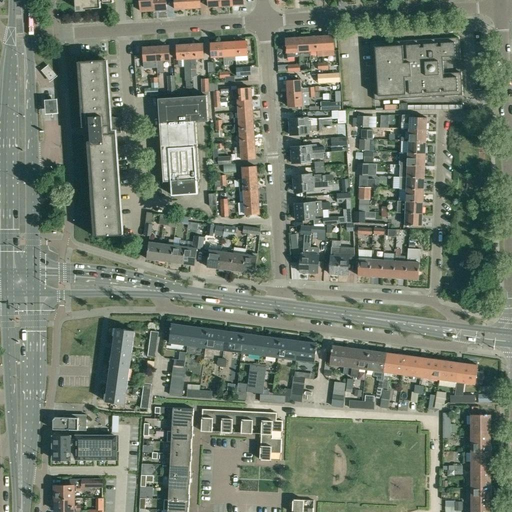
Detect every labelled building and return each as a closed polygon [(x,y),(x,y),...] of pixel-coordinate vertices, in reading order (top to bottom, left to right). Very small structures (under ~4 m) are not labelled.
[(76,0),(78,10),(101,8),(100,1),(103,0),(76,0)] [(139,0),(141,12),(154,11),(152,0),(139,0)] [(152,0),(154,11),(167,10),(165,0),(152,0)] [(188,9),(187,0),(174,0),(175,9),(188,9)] [(187,0),(188,9),(200,8),(199,0),(187,0)] [(333,36),(321,37),(322,51),(322,56),(334,56),(333,50),(334,50),(333,36)] [(298,38),(299,52),(310,51),(309,37),(298,38)] [(322,51),(321,37),(309,37),(310,51),(322,51)] [(460,60),(459,37),(371,43),(375,100),(462,95),(461,72),(444,73),(443,61),(460,60)] [(299,52),(298,38),(286,39),(287,58),(295,57),(295,52),(299,52)] [(246,41),(234,42),(235,56),(247,56),(246,41)] [(223,43),(224,57),(224,66),(229,66),(228,62),(236,62),(235,56),(234,42),(223,43)] [(212,58),(224,57),(223,43),(211,44),(212,58)] [(203,44),(190,45),(191,72),(191,77),(197,76),(196,71),(197,71),(196,59),(204,58),(203,44)] [(191,72),(190,45),(177,46),(178,60),(184,60),(185,72),(185,77),(186,89),(192,89),(191,77),(191,72)] [(169,46),(156,47),(156,61),(157,74),(164,73),(163,61),(170,60),(169,46)] [(156,61),(156,47),(143,48),(144,62),(156,61)] [(109,124),(105,60),(81,61),(85,127),(90,126),(91,134),(90,134),(97,236),(121,235),(114,134),(121,133),(120,123),(109,124)] [(48,66),(42,71),(50,81),(56,76),(48,66)] [(236,69),(237,78),(251,76),(250,68),(236,69)] [(340,73),(325,74),(326,83),(340,82),(340,73)] [(288,94),(302,93),(301,80),(287,81),(288,94)] [(217,83),(209,84),(209,92),(213,92),(218,91),(217,83)] [(238,101),(252,100),(251,88),(237,89),(238,101)] [(302,93),(288,94),(288,107),(303,106),(302,93)] [(158,99),(160,124),(164,182),(171,182),(172,195),(173,195),(173,194),(198,193),(198,194),(197,180),(200,180),(196,124),(209,123),(207,97),(158,99)] [(49,99),(45,99),(45,114),(50,114),(58,113),(57,99),(49,99)] [(252,100),(238,101),(238,113),(252,112),(252,100)] [(338,117),(339,123),(346,123),(346,111),(338,111),(338,117)] [(252,112),(238,113),(239,124),(253,123),(252,112)] [(358,127),(369,127),(370,116),(358,116),(358,127)] [(409,129),(426,130),(427,118),(410,117),(409,129)] [(289,119),(290,127),(311,125),(311,120),(308,120),(308,118),(289,119)] [(253,123),(239,124),(240,136),(254,135),(253,123)] [(311,131),(311,125),(290,127),(290,135),(309,134),(309,131),(311,131)] [(426,142),(426,130),(409,129),(406,129),(406,135),(409,135),(409,141),(426,142)] [(371,140),(373,140),(373,131),(362,130),(361,139),(371,140)] [(254,135),(240,136),(241,147),(255,147),(254,135)] [(332,139),(331,139),(331,147),(348,146),(347,137),(332,139)] [(360,139),(359,150),(370,151),(371,140),(361,139),(360,139)] [(409,141),(408,153),(425,154),(426,142),(409,141)] [(291,147),(292,155),(313,153),(313,148),(310,148),(310,146),(291,147)] [(255,147),(241,147),(235,148),(235,154),(241,154),(242,160),(256,159),(255,147)] [(364,163),(369,164),(374,164),(374,152),(365,151),(364,163)] [(313,153),(292,155),(292,163),(311,162),(311,159),(313,159),(313,153)] [(408,153),(408,165),(424,166),(425,154),(408,153)] [(231,157),(218,158),(218,165),(231,164),(231,157)] [(369,164),(364,163),(358,163),(357,175),(360,175),(369,176),(369,164)] [(399,177),(400,177),(424,178),(424,166),(408,165),(400,165),(399,177)] [(242,168),(243,179),(257,178),(256,167),(242,168)] [(321,182),(326,181),(325,176),(322,176),(322,174),(312,175),(312,174),(293,175),(294,183),(315,182),(321,182)] [(359,187),(368,188),(369,179),(369,176),(360,175),(359,187)] [(400,189),(406,189),(423,190),(423,189),(426,189),(426,183),(424,183),(424,178),(400,177),(400,189)] [(240,191),(244,191),(258,190),(257,178),(243,179),(239,180),(240,191)] [(315,188),(315,182),(294,183),(295,192),(313,190),(313,188),(315,188)] [(359,187),(359,199),(369,200),(370,188),(368,188),(359,187)] [(406,189),(406,201),(423,202),(423,190),(406,189)] [(258,190),(244,191),(245,203),(259,202),(258,190)] [(343,204),(343,210),(351,210),(351,194),(337,194),(337,204),(343,204)] [(369,212),(369,200),(359,199),(359,212),(365,212),(369,212)] [(422,214),(423,202),(406,201),(399,201),(398,213),(405,213),(422,214)] [(260,214),(259,202),(245,203),(246,215),(260,214)] [(296,212),(317,211),(316,205),(314,205),(314,203),(295,204),(296,212)] [(317,211),(296,212),(297,220),(315,219),(315,216),(317,216),(317,211)] [(365,212),(359,212),(353,212),(353,222),(364,222),(365,212)] [(422,226),(422,214),(405,213),(405,225),(422,226)] [(166,215),(164,225),(175,227),(176,217),(166,215)] [(153,225),(146,224),(144,236),(151,236),(153,225)] [(217,225),(215,233),(223,235),(224,226),(217,225)] [(301,227),(301,229),(300,236),(305,236),(305,243),(310,243),(311,233),(311,228),(301,227)] [(237,229),(225,228),(223,238),(231,239),(231,241),(235,242),(237,229)] [(185,247),(183,264),(195,265),(197,249),(202,249),(204,238),(194,236),(193,244),(192,244),(191,248),(185,247)] [(159,261),(161,244),(149,242),(147,259),(159,261)] [(309,272),(310,252),(311,244),(305,243),(304,252),(303,254),(301,254),(300,271),(301,272),(301,273),(307,274),(307,272),(309,272)] [(168,245),(161,244),(159,261),(171,262),(173,245),(168,245)] [(171,262),(183,264),(185,247),(173,245),(171,262)] [(341,249),(340,249),(339,274),(348,275),(349,261),(355,261),(355,249),(341,248),(341,249)] [(330,274),(339,274),(340,249),(331,249),(331,256),(330,274)] [(408,249),(407,257),(406,279),(418,279),(420,249),(415,249),(409,249),(408,249)] [(219,269),(221,252),(209,250),(207,267),(219,269)] [(233,254),(221,252),(219,269),(219,271),(226,272),(226,270),(231,270),(233,254)] [(316,253),(310,252),(309,272),(310,272),(310,274),(316,274),(316,273),(318,273),(319,255),(316,255),(316,253)] [(245,255),(233,254),(231,270),(243,272),(245,255)] [(245,255),(243,272),(255,273),(257,257),(245,255)] [(394,278),(406,279),(407,257),(401,256),(395,256),(395,261),(394,278)] [(370,276),(371,259),(359,259),(358,275),(370,276)] [(370,276),(382,277),(383,260),(371,259),(370,276)] [(395,261),(383,260),(382,277),(394,278),(395,261)] [(206,348),(208,329),(172,324),(169,343),(206,348)] [(111,360),(110,365),(130,367),(131,360),(135,331),(115,328),(111,360)] [(208,329),(206,348),(242,353),(245,334),(208,329)] [(245,334),(242,353),(279,358),(281,339),(245,334)] [(281,339),(279,358),(300,360),(315,363),(315,360),(317,344),(281,339)] [(367,370),(369,350),(333,345),(330,365),(344,367),(343,374),(348,374),(349,367),(352,368),(351,376),(358,377),(359,369),(367,370)] [(392,353),(369,350),(367,370),(374,371),(373,376),(377,376),(377,380),(384,381),(384,375),(385,372),(403,375),(406,355),(392,353)] [(406,355),(403,375),(440,380),(443,360),(406,355)] [(445,360),(443,360),(440,380),(475,384),(482,384),(483,373),(477,372),(478,365),(445,360)] [(130,367),(110,365),(106,401),(125,404),(130,367)] [(250,365),(248,381),(256,382),(258,366),(250,365)] [(258,366),(256,382),(264,383),(266,367),(258,366)] [(380,408),(386,408),(388,409),(391,391),(382,390),(380,408)] [(446,393),(438,392),(436,405),(444,406),(446,393)] [(479,394),(479,403),(492,403),(492,394),(479,394)] [(172,419),(193,421),(194,409),(173,408),(172,419)] [(221,432),(222,432),(223,410),(202,409),(201,431),(212,432),(213,424),(222,424),(221,432)] [(241,433),(242,433),(243,411),(223,410),(222,432),(232,433),(233,425),(242,425),(241,433)] [(243,411),(242,433),(252,434),(253,426),(262,426),(261,433),(262,433),(263,412),(243,411)] [(277,413),(263,412),(262,433),(261,433),(261,438),(282,439),(272,438),(273,431),(282,432),(283,421),(276,420),(277,413)] [(54,419),(54,430),(78,430),(86,431),(87,415),(63,414),(63,418),(55,418),(54,418),(54,419)] [(471,452),(491,451),(491,415),(471,415),(471,452)] [(193,432),(193,421),(172,419),(172,431),(193,432)] [(192,443),(193,432),(172,431),(167,431),(167,442),(171,442),(191,443),(192,443)] [(77,439),(70,439),(70,436),(53,436),(53,459),(70,459),(70,458),(77,458),(115,458),(115,436),(109,436),(109,439),(83,439),(83,436),(77,436),(77,439)] [(281,453),(282,439),(261,438),(260,459),(271,460),(272,452),(281,453)] [(192,443),(191,443),(171,442),(170,454),(191,455),(192,443)] [(491,488),(491,451),(471,452),(471,488),(491,488)] [(191,466),(191,455),(170,454),(170,465),(191,466)] [(190,477),(191,466),(170,465),(169,476),(190,477)] [(169,488),(189,489),(190,489),(190,477),(169,476),(169,488)] [(81,487),(102,487),(102,478),(81,478),(81,487)] [(55,498),(74,498),(73,491),(80,491),(80,490),(80,488),(80,486),(55,486),(55,492),(54,492),(54,497),(55,497),(55,498)] [(189,500),(190,489),(189,489),(169,488),(168,499),(189,500)] [(490,511),(491,488),(471,488),(471,511),(490,511)] [(74,506),(74,498),(55,498),(55,500),(54,500),(54,503),(54,505),(55,505),(55,511),(80,511),(80,507),(80,506),(74,506)] [(168,511),(189,511),(189,500),(168,499),(164,499),(163,510),(168,510),(168,511)] [(292,511),(313,511),(314,508),(304,508),(304,500),(293,499),(292,511)]
